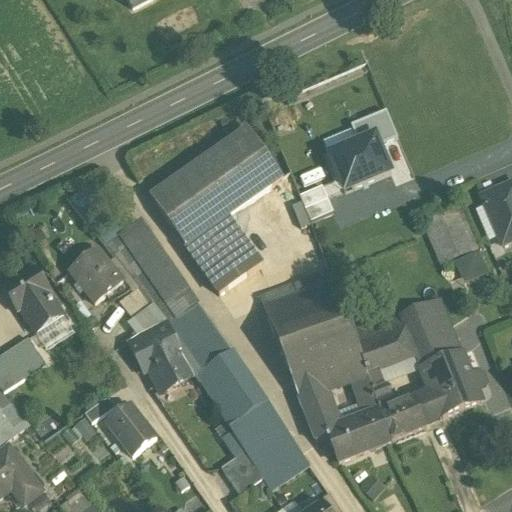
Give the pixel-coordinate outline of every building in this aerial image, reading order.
[(153,0),(126,0),(132,11),(153,0)] [(396,142),(385,115),(352,129),(359,147),(376,140),(380,149),(396,142)] [(329,149),(351,140),(346,129),(324,139),(329,149)] [(248,134),(150,203),(185,252),(228,222),(283,183),(248,134)] [(329,159),(344,197),(392,177),(380,149),(376,140),(359,147),(329,159)] [(511,187),(481,201),(503,250),(511,246),(511,187)] [(322,190),(300,199),(312,225),(333,216),(322,190)] [(479,254),(458,207),(420,224),(441,271),(479,254)] [(228,222),(185,252),(219,300),(262,270),(228,222)] [(200,310),(141,226),(105,251),(165,327),(168,332),(199,311),(200,310)] [(99,256),(71,278),(95,310),(123,287),(99,256)] [(35,273),(2,295),(18,319),(21,317),(36,341),(64,323),(49,300),(51,299),(35,273)] [(329,276),(259,301),(263,313),(333,288),(329,276)] [(333,288),(263,313),(286,371),(327,356),(356,346),(353,337),(333,288)] [(138,294),(119,308),(134,327),(152,313),(138,294)] [(440,304),(400,321),(416,360),(421,373),(461,357),(440,304)] [(199,311),(168,332),(181,358),(181,359),(196,382),(231,358),(199,311)] [(400,321),(353,337),(356,346),(367,377),(367,378),(378,374),(416,360),(400,321)] [(165,327),(139,339),(128,347),(144,379),(150,376),(160,396),(192,380),(181,359),(181,358),(168,332),(165,327)] [(28,345),(3,362),(20,389),(46,372),(28,345)] [(356,346),(327,356),(337,387),(352,382),(367,377),(356,346)] [(327,356),(286,371),(298,401),(324,392),(337,387),(327,356)] [(231,358),(196,382),(219,418),(229,433),(267,408),(233,357),(231,358)] [(461,357),(421,373),(431,398),(431,399),(441,423),(442,423),(463,415),(462,414),(481,406),(476,394),(479,393),(479,392),(481,391),(483,387),(482,384),(483,384),(481,379),(476,376),(470,379),(461,357)] [(394,413),(378,374),(367,378),(381,418),(394,413)] [(367,378),(367,377),(352,382),(362,412),(361,412),(365,423),(366,424),(380,419),(381,418),(367,378)] [(324,392),(298,401),(316,446),(328,441),(340,436),(340,435),(337,428),(338,428),(329,406),(324,392)] [(431,399),(415,405),(425,430),(441,423),(431,399)] [(108,403),(85,419),(92,429),(115,413),(108,403)] [(381,418),(380,419),(392,447),(392,448),(427,434),(425,430),(415,405),(394,413),(381,418)] [(0,415),(0,452),(30,430),(11,408),(0,415)] [(267,408),(229,433),(260,479),(298,453),(267,408)] [(131,411),(107,429),(133,463),(156,444),(131,411)] [(365,423),(344,432),(345,433),(340,435),(340,436),(328,441),(339,468),(356,461),(392,447),(380,419),(366,424),(365,423)] [(86,422),(72,430),(80,444),(94,437),(86,422)] [(298,453),(260,479),(263,484),(271,496),(309,470),(298,453)] [(8,454),(0,460),(0,504),(16,492),(28,508),(41,498),(8,454)] [(260,479),(245,457),(221,474),(240,501),(263,484),(260,479)] [(58,511),(83,511),(88,508),(75,493),(56,509),(58,511)] [(338,511),(329,499),(319,506),(323,511),(338,511)]
